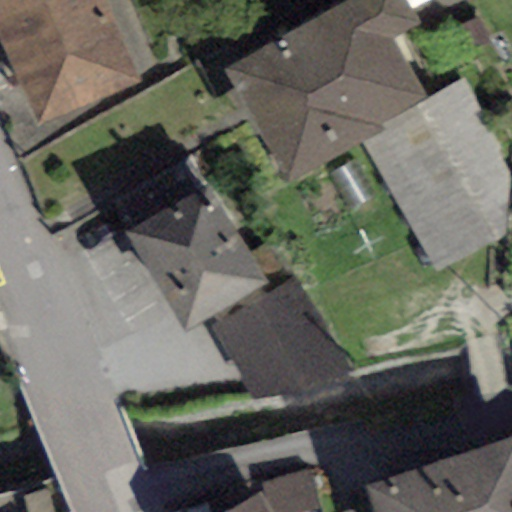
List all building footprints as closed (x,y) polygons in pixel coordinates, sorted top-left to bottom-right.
[(0,0),(0,40),(38,126),(158,73),(125,0),(0,0)] [(404,0),(347,0),(224,67),(288,184),(362,144),(386,131),(382,124),(426,100),(392,38),(417,24),(404,0)] [(463,80),(426,100),(382,124),(386,131),(362,144),(437,273),(511,232),(511,175),(511,176),(463,80)] [(206,182),(124,230),(185,331),(266,283),(206,182)] [(296,277),(210,326),(250,400),(355,385),(296,277)] [(511,511),(511,429),(361,474),(372,511),(511,511)] [(268,511),(263,500),(237,511),(268,511)]
